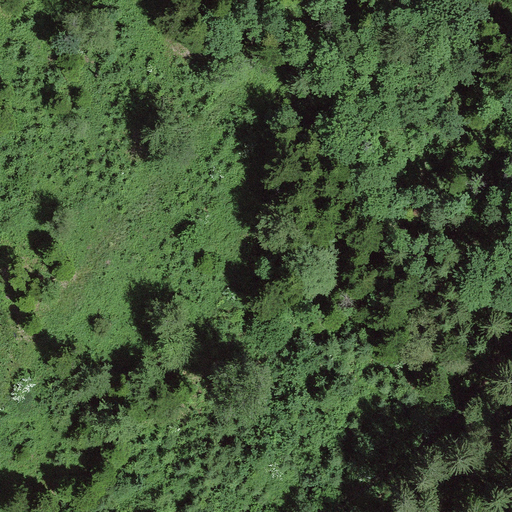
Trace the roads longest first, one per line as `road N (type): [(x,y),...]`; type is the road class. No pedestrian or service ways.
road 1 (track): [(336,511),(443,429),(511,340)]
road 2 (track): [(485,511),(484,385)]
